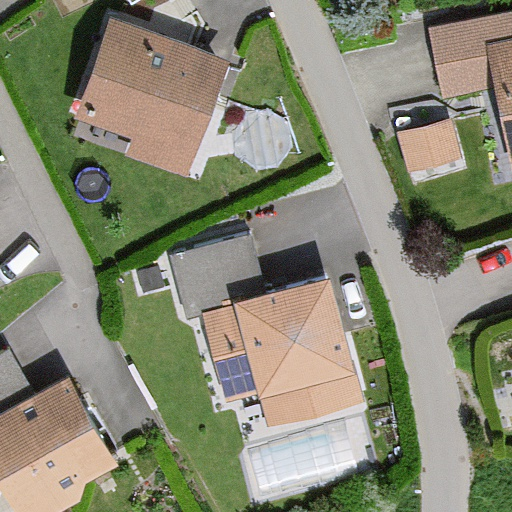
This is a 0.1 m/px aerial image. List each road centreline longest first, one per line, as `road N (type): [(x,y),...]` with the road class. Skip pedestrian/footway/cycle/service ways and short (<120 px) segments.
road 1 (residential): [(295,0),(426,353),(425,511)]
road 2 (residential): [(0,105),(83,277)]
